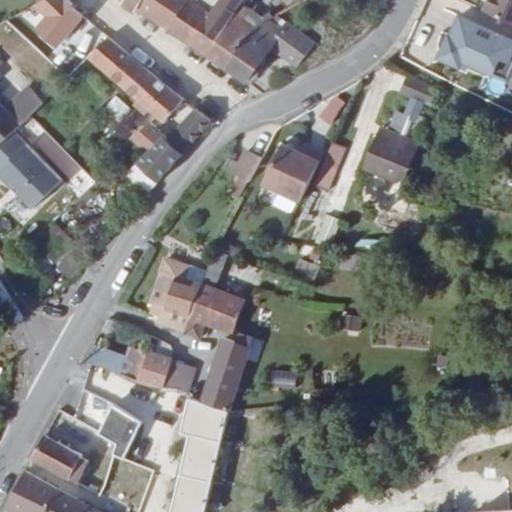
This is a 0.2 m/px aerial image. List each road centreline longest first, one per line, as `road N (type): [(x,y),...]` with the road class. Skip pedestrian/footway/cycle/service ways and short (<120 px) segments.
road 1 (unclassified): [(51,353),(137,217),(204,141),(360,55),(394,0)]
road 2 (unknown): [(108,8),(232,119)]
